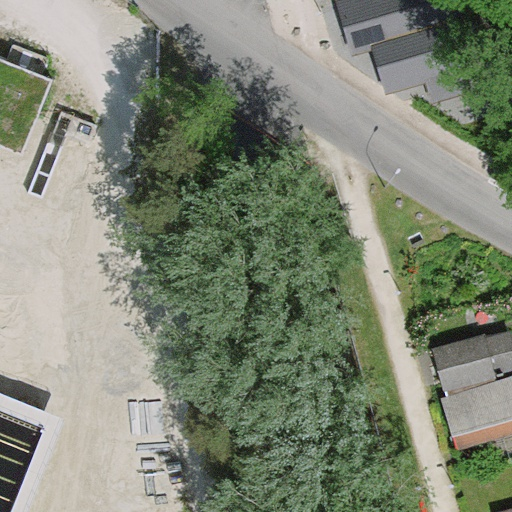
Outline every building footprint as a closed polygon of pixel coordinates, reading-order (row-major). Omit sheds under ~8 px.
[(445,0),(336,0),(351,51),(374,45),(452,21),(445,0)] [(374,45),(388,90),(429,78),(435,100),(473,89),(452,21),(374,45)] [(0,51),(0,140),(17,148),(48,71),(0,51)] [(511,355),(508,333),(433,348),(440,385),(511,370),(511,355)] [(511,377),(439,395),(452,446),(511,431),(511,377)]
